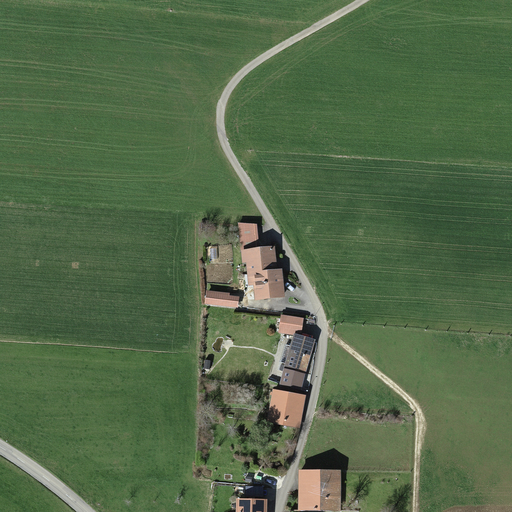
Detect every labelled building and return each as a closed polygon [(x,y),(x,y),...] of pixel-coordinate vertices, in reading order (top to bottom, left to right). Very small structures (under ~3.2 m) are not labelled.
[(253,286),(253,299),(280,299),(280,271),(274,271),(274,248),(253,248),(253,250),(240,250),(240,263),(245,263),(244,272),(246,272),(246,286),(253,286)] [(226,294),(204,293),(203,305),(225,307),(226,294)] [(292,335),(279,383),(299,389),(312,340),(292,335)] [(303,396),(271,391),(266,423),(298,427),(303,396)] [(297,471),(297,509),(336,509),(337,472),(297,471)] [(263,511),(264,500),(236,499),(235,511),(263,511)]
